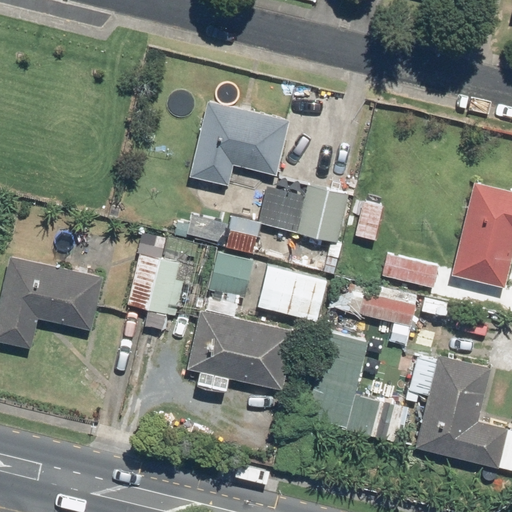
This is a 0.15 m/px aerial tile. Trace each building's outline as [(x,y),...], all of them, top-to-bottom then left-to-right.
[(279,169),(292,112),(210,94),(193,171),(229,179),(234,158),(279,169)] [(511,183),(478,176),(455,269),(508,282),(511,265),(511,183)] [(271,182),(263,215),(342,235),(354,188),(315,178),(312,192),(271,182)] [(388,198),(369,193),(360,228),(380,233),(388,198)] [(258,246),(265,218),(236,210),(229,239),(258,246)] [(437,281),(441,262),(362,245),(357,270),(382,275),(383,269),(437,281)] [(190,258),(146,246),(130,304),(174,316),(190,258)] [(258,257),(216,246),(205,286),(247,298),(258,257)] [(15,248),(0,320),(0,333),(36,341),(42,314),(97,325),(109,268),(15,248)] [(328,276),(270,260),(259,302),(317,317),(328,276)] [(366,286),(361,307),(414,320),(420,299),(366,286)] [(208,301),(194,362),(205,365),(202,378),(234,386),(237,373),(284,384),(298,323),(208,301)] [(371,342),(310,330),(294,408),(369,423),(375,394),(361,391),(371,342)] [(425,354),(416,386),(434,391),(421,442),(502,464),(511,426),(511,423),(483,415),(497,363),(446,349),(443,359),(425,354)]
